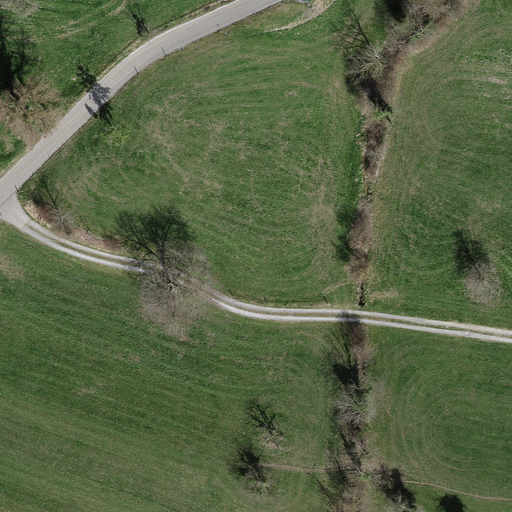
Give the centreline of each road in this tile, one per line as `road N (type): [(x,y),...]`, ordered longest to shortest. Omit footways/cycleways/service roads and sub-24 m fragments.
road 1 (track): [(511,337),(383,317),(250,310),(41,237),(0,204)]
road 2 (unclassified): [(261,0),(140,57),(0,195)]
